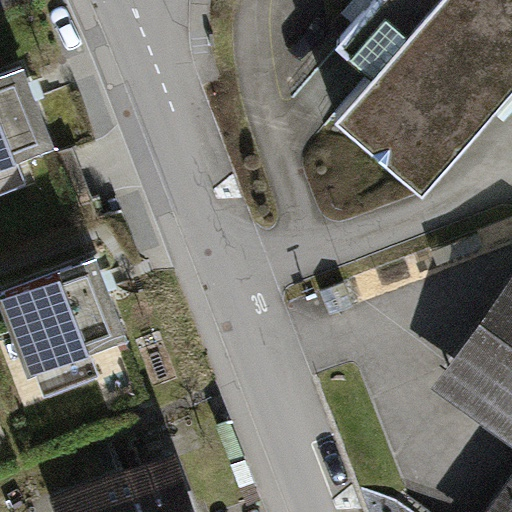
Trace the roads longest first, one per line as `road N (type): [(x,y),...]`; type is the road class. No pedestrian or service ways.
road 1 (residential): [(307,511),(138,0)]
road 2 (unknown): [(235,299),(511,166)]
